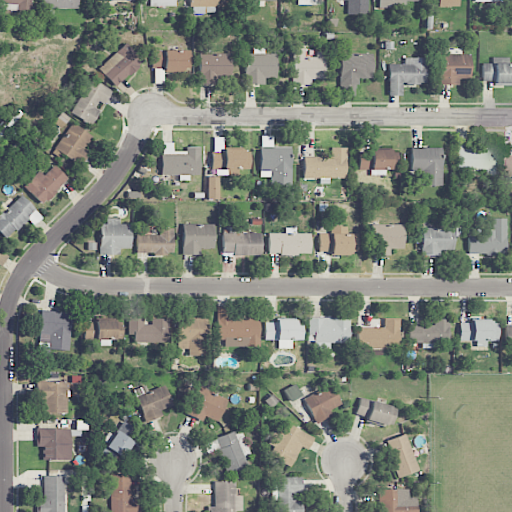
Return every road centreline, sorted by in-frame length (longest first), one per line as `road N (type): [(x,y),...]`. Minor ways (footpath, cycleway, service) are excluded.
road 1 (residential): [(511,290),(102,290),(28,265)]
road 2 (residential): [(150,117),(102,193),(13,290),(4,511)]
road 3 (residential): [(511,117),(150,117)]
